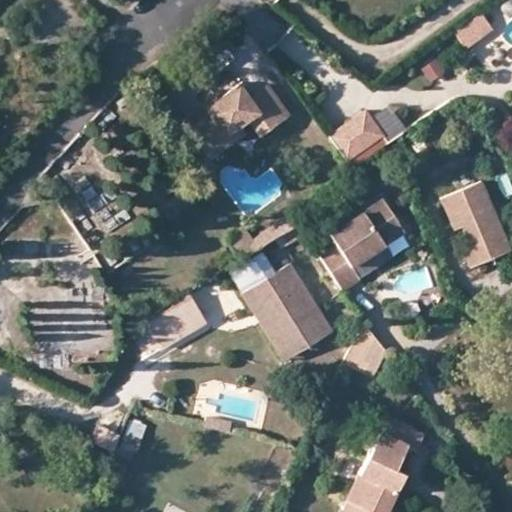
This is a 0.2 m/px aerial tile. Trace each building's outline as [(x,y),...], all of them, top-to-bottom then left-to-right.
[(479,14),(462,25),(472,39),(489,28),(479,14)] [(472,39),(462,25),(453,31),(462,45),(472,39)] [(433,61),(422,70),(432,83),(443,74),(433,61)] [(240,83),(216,99),(208,104),(181,122),(200,150),(236,126),(244,120),(251,128),(263,120),(269,128),(286,117),(265,87),(251,97),(240,83)] [(208,104),(216,99),(210,90),(202,96),(208,104)] [(327,135),(345,159),(381,132),(364,108),(327,135)] [(242,135),(236,126),(200,150),(206,158),(242,135)] [(381,132),(345,159),(350,167),(387,140),(381,132)] [(481,180),(441,197),(453,228),(461,225),(469,243),(462,246),(469,265),(510,248),(481,180)] [(317,254),(340,287),(357,276),(348,264),(401,229),(380,197),(326,232),(334,243),(317,254)] [(255,249),(256,251),(270,242),(274,238),(288,229),(281,219),(248,240),(255,249)] [(304,235),(296,223),(288,229),(274,238),(282,249),(304,235)] [(237,259),(255,249),(248,240),(239,228),(224,239),(237,259)] [(266,274),(247,287),(291,352),(331,325),(288,260),(273,269),(270,265),(264,270),(266,274)] [(222,278),(192,293),(207,323),(237,307),(222,278)] [(291,352),(247,287),(242,290),(286,355),(291,352)] [(190,295),(145,321),(162,347),(205,323),(190,295)] [(385,350),(363,322),(342,365),(372,379),(385,350)] [(371,511),(386,511),(396,491),(386,487),(396,468),(407,445),(415,448),(423,430),(386,415),(346,499),(371,511)] [(204,425),(227,430),(229,421),(204,416),(204,425)] [(131,419),(120,445),(134,451),(137,453),(148,426),(131,419)] [(114,443),(112,448),(109,459),(118,476),(120,480),(124,472),(134,451),(120,445),(114,443)] [(386,487),(396,491),(404,472),(396,468),(386,487)] [(346,511),(371,511),(346,499),(341,510),(346,511)]
